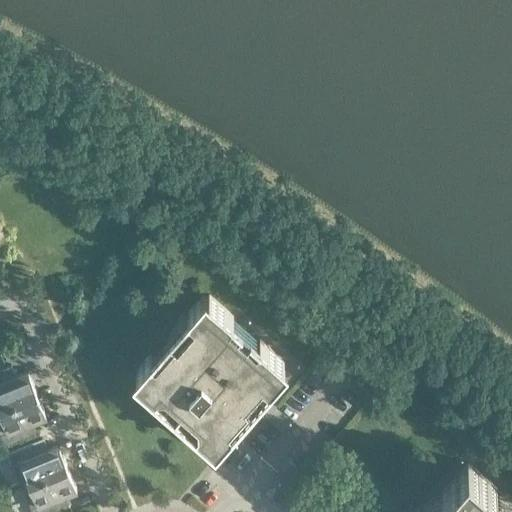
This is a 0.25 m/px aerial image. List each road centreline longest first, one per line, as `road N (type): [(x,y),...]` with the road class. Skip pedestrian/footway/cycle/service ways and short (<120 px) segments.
road 1 (unclassified): [(0,60),(286,225),(511,387)]
road 2 (residential): [(0,300),(34,316),(114,511)]
